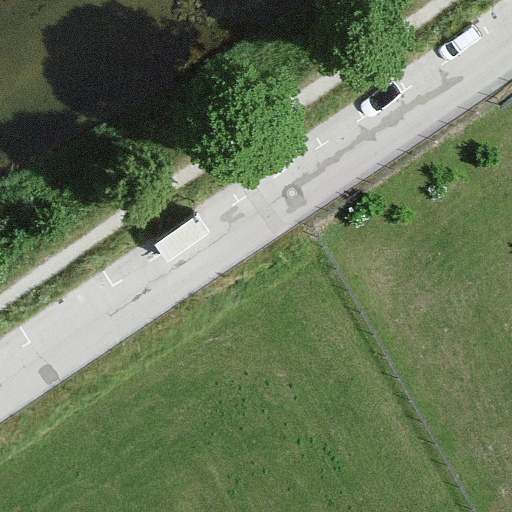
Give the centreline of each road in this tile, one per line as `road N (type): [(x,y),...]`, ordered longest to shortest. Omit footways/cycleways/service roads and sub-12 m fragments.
road 1 (unclassified): [(511,32),(0,385)]
road 2 (track): [(0,300),(443,0)]
